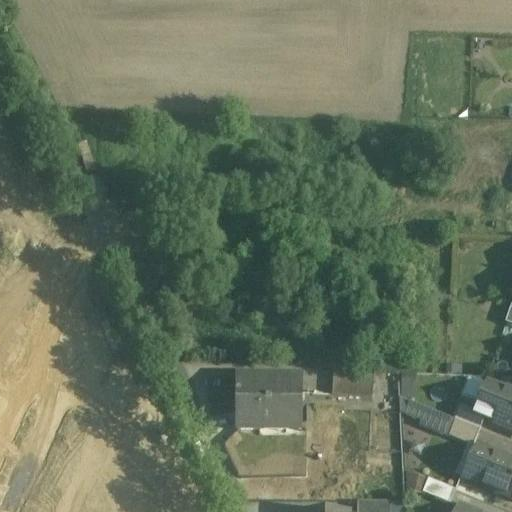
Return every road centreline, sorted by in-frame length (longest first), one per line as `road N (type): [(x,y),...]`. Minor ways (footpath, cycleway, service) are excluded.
road 1 (track): [(89,196),(149,213),(375,216),(474,192),(511,136)]
road 2 (track): [(168,353),(0,4)]
road 3 (residential): [(0,438),(87,243)]
road 4 (residential): [(240,511),(168,353)]
